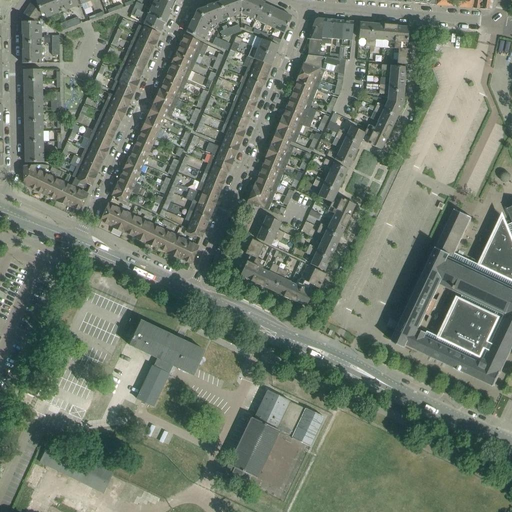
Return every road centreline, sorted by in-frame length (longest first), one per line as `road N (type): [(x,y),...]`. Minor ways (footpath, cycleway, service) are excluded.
road 1 (residential): [(298,343),(357,218),(377,207),(398,165),(392,142),(409,107),(418,15)]
road 2 (residential): [(190,292),(306,6)]
road 3 (residential): [(187,1),(77,241)]
road 4 (secondary): [(511,444),(298,343)]
road 5 (residential): [(0,201),(13,168),(11,22),(21,0)]
road 6 (unclassified): [(0,413),(77,241)]
